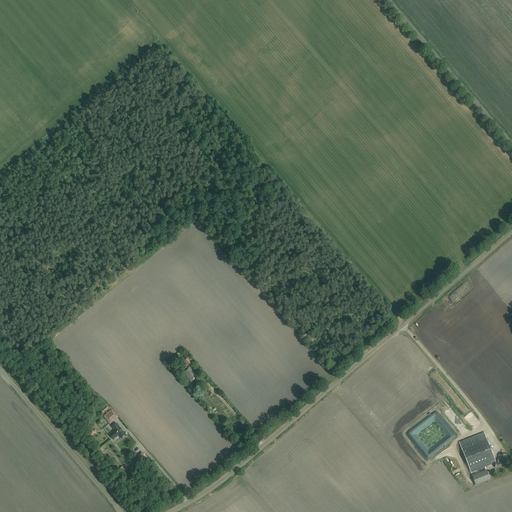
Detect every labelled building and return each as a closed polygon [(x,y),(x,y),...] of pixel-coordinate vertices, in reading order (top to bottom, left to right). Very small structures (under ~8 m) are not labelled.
[(188,366),(194,362),(190,357),(185,361),(188,366)] [(191,382),(197,376),(189,366),(183,372),(191,382)] [(430,373),(436,381),(443,377),(436,369),(430,373)] [(103,416),(110,424),(118,417),(113,410),(108,414),(107,413),(103,416)] [(109,435),(113,440),(119,435),(122,439),(126,436),(123,432),(119,427),(119,428),(116,424),(112,427),(115,431),(109,435)] [(490,464),(495,462),(484,433),(459,442),(471,472),(491,465),(490,464)] [(498,455),(498,459),(498,463),(508,463),(508,462),(508,455),(508,454),(498,455)] [(476,486),(490,480),(486,470),(472,476),(476,486)]
